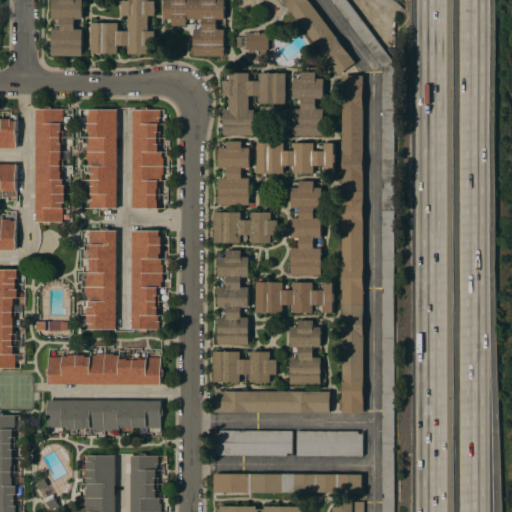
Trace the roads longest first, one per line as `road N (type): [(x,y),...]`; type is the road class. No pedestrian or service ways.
road 1 (motorway): [(430,0),(434,511)]
road 2 (motorway): [(485,511),(470,7)]
road 3 (motorway): [(475,511),(470,7)]
road 4 (residential): [(193,84),(193,511)]
road 5 (residential): [(124,115),(127,324)]
road 6 (residential): [(193,84),(0,82)]
road 7 (residential): [(30,83),(31,260)]
road 8 (residential): [(193,392),(47,391)]
